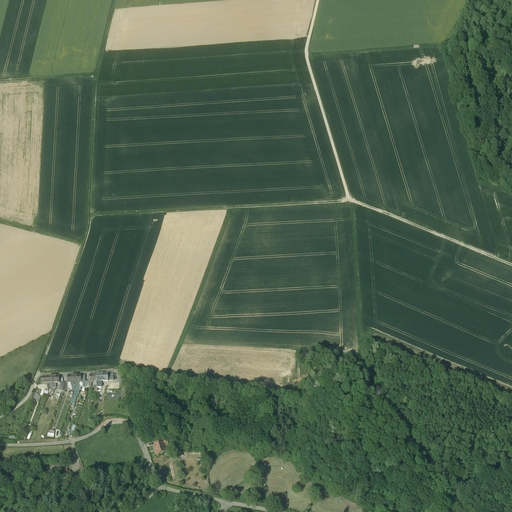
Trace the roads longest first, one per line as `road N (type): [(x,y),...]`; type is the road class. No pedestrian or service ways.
road 1 (track): [(511,267),(348,200),(88,213)]
road 2 (track): [(377,398),(364,377),(353,222),(306,55),(317,0)]
road 3 (track): [(37,376),(87,229),(98,76),(118,0)]
road 4 (residential): [(135,427),(112,371),(37,376),(24,402),(0,419)]
road 5 (track): [(306,55),(441,45),(467,0)]
road 6 (track): [(229,206),(165,377)]
road 7 (residential): [(0,446),(72,441),(111,423),(135,427)]
